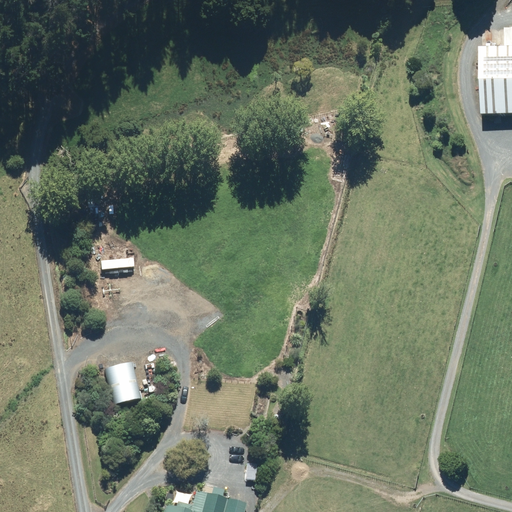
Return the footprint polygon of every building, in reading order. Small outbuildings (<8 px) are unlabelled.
[(511,30),(503,30),(503,49),(497,49),(497,42),(482,42),(482,50),(479,50),(480,117),(511,116),(511,30)] [(119,270),(133,269),(133,260),(100,263),(103,298),(105,298),(104,281),(112,281),(113,285),(113,287),(124,287),(124,277),(119,278),(119,270)] [(297,341),(284,340),(283,350),(296,351),(297,341)] [(113,407),(141,401),(132,364),(104,371),(113,407)] [(241,511),(244,504),(194,490),(189,507),(174,502),(172,510),(162,507),(160,511),(241,511)]
